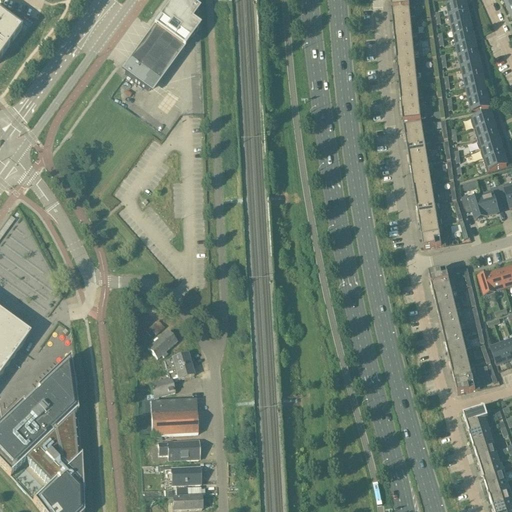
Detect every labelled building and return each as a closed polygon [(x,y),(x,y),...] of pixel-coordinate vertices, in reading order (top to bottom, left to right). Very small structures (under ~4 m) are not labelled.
[(145,46),(124,74),(149,92),(181,48),(184,50),(200,28),(191,22),(199,11),(191,5),(194,0),(173,0),(164,13),(167,15),(145,46)] [(397,0),(391,1),(392,11),(393,21),(413,19),(411,0),(397,0)] [(450,17),(467,13),(465,2),(447,6),(450,17)] [(467,13),(450,17),(452,28),(470,24),(467,13)] [(0,59),(21,30),(0,15),(0,59)] [(393,21),(395,42),(415,40),(413,19),(393,21)] [(470,24),(452,28),(455,38),(472,34),(470,24)] [(457,49),(474,45),(472,34),(455,38),(457,49)] [(395,42),(397,62),(417,60),(415,40),(395,42)] [(459,60),(477,56),(474,45),(457,49),(459,60)] [(477,56),(459,60),(462,70),(479,66),(477,56)] [(399,83),(419,81),(417,60),(397,62),(399,83)] [(479,66),(462,70),(464,81),(481,77),(479,66)] [(466,91),(484,87),(481,77),(464,81),(466,91)] [(421,101),(419,81),(399,83),(401,103),(421,101)] [(469,102),(486,98),(484,87),(466,91),(469,102)] [(471,113),(489,109),(486,98),(469,102),(471,113)] [(421,101),(401,103),(403,124),(423,122),(421,101)] [(474,131),(493,125),(490,115),(471,121),(474,131)] [(493,125),(474,131),(477,142),(496,136),(493,125)] [(407,150),(428,146),(424,126),(403,129),(407,150)] [(500,146),(496,136),(477,142),(480,152),(500,146)] [(428,146),(407,150),(410,170),(431,166),(428,146)] [(484,162),(503,156),(500,146),(480,152),(484,162)] [(484,162),(487,173),(506,167),(503,156),(484,162)] [(431,166),(410,170),(414,190),(434,187),(431,166)] [(497,188),(500,200),(507,198),(510,211),(511,210),(511,184),(504,188),(503,186),(497,188)] [(417,210),(438,207),(434,187),(414,190),(417,210)] [(500,200),(497,188),(490,190),(491,194),(480,197),(486,218),(498,215),(494,202),(500,200)] [(475,222),(486,218),(480,197),(469,200),(468,197),(461,199),(465,211),(471,209),(475,222)] [(441,227),(438,207),(417,210),(420,231),(441,227)] [(424,251),(444,248),(441,227),(420,231),(424,251)] [(511,277),(510,270),(500,274),(505,291),(511,288),(511,277)] [(454,292),(449,271),(429,276),(434,297),(439,295),(454,292)] [(500,274),(489,277),(495,297),(496,297),(495,294),(505,291),(500,274)] [(489,277),(479,280),(485,300),(495,297),(489,277)] [(454,292),(439,295),(434,297),(438,317),(450,314),(456,312),(458,312),(454,292)] [(450,314),(438,317),(443,336),(459,332),(463,332),(458,312),(456,312),(450,314)] [(0,376),(23,346),(30,336),(21,329),(0,313),(0,376)] [(153,339),(165,328),(159,321),(146,332),(153,339)] [(468,351),(463,332),(459,332),(443,336),(448,356),(468,351)] [(175,334),(148,346),(154,360),(181,348),(175,334)] [(508,363),(511,361),(511,343),(501,346),(508,363)] [(497,367),(508,363),(501,346),(491,350),(497,367)] [(448,356),(453,376),(473,371),(468,351),(448,356)] [(84,511),(82,457),(78,460),(76,416),(77,414),(70,358),(36,391),(41,397),(26,407),(23,404),(0,425),(0,466),(10,477),(25,463),(49,488),(33,503),(40,511),(84,511)] [(453,376),(458,396),(478,392),(473,371),(453,376)] [(169,380),(150,385),(154,400),(175,394),(172,383),(171,384),(170,379),(169,380)] [(196,401),(150,404),(152,438),(198,436),(198,430),(196,401)] [(466,426),(488,419),(485,409),(463,416),(466,426)] [(488,419),(466,426),(469,435),(488,429),(486,420),(488,419)] [(488,429),(469,435),(472,444),(491,438),(488,429)] [(475,453),(494,447),(491,438),(472,444),(475,453)] [(168,458),(169,464),(204,462),(203,452),(195,452),(195,445),(158,447),(158,458),(168,458)] [(478,462),(497,456),(494,447),(475,453),(478,462)] [(481,471),(502,465),(502,464),(500,465),(497,456),(478,462),(481,471)] [(483,481),(505,474),(502,465),(481,471),(483,481)] [(207,488),(207,477),(204,477),(204,470),(171,469),(171,487),(207,488)] [(486,490),(508,483),(505,474),(483,481),(486,490)] [(508,483),(486,490),(489,499),(511,492),(508,483)] [(204,491),(202,486),(189,489),(191,494),(204,491)] [(511,495),(511,492),(489,499),(492,508),(511,501),(511,495)] [(208,511),(208,498),(173,498),(173,511),(208,511)] [(493,511),(509,511),(511,511),(511,501),(492,508),(493,511)]
